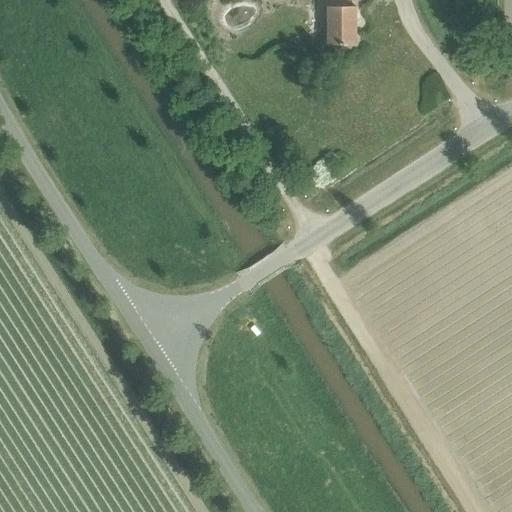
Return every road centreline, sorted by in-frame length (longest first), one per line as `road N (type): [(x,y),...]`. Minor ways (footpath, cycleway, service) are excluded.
road 1 (unknown): [(459,511),(291,253)]
road 2 (unclassified): [(147,342),(0,107)]
road 3 (unclassified): [(291,253),(511,112)]
road 4 (unclassified): [(254,511),(147,342)]
road 5 (unclassified): [(291,253),(147,342)]
road 6 (unknown): [(475,135),(412,40),(397,0)]
